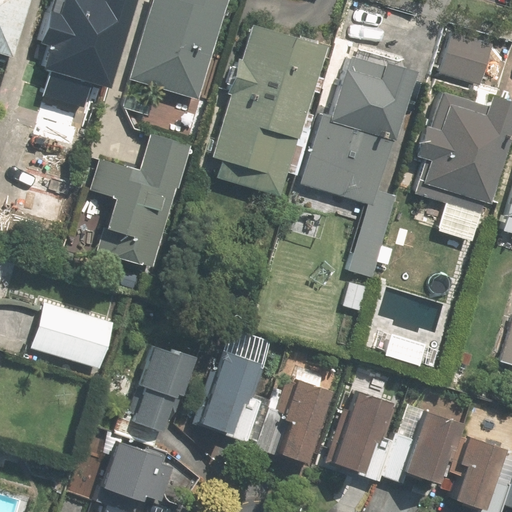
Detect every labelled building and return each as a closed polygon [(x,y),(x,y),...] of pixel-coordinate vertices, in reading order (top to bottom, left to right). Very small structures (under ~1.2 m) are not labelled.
[(0,0),(0,56),(7,58),(22,0),(0,0)] [(85,147),(130,0),(51,0),(47,14),(33,10),(23,41),(40,47),(16,125),(85,147)] [(192,100),(221,0),(146,0),(123,80),(192,100)] [(244,24),(235,56),(230,55),(219,92),(224,93),(205,157),(215,160),(209,179),(274,198),(319,46),(244,24)] [(449,31),(436,73),(476,85),(488,43),(449,31)] [(372,190),(409,69),(334,46),(293,183),(361,203),(341,272),(367,280),(392,196),(372,190)] [(474,217),(511,107),(511,102),(483,92),(478,106),(436,91),(423,128),(416,126),(406,155),(418,160),(407,194),(474,217)] [(143,269),(185,147),(145,133),(133,169),(96,157),(84,192),(108,200),(90,251),(143,269)] [(73,181),(22,165),(8,211),(59,226),(73,181)] [(511,166),(495,232),(511,236),(511,166)] [(321,208),(299,201),(289,232),(311,239),(321,208)] [(364,284),(344,278),(336,306),(356,311),(364,284)] [(107,322),(37,301),(23,347),(93,368),(107,322)] [(511,318),(498,369),(511,372),(511,318)] [(187,355),(147,344),(125,424),(165,435),(187,355)] [(216,350),(193,422),(231,435),(255,363),(216,350)] [(285,373),(260,449),(303,464),(328,387),(285,373)] [(345,387),(320,463),(362,477),(387,401),(345,387)] [(433,486),(455,421),(414,407),(392,472),(433,486)] [(477,511),(498,447),(460,434),(439,498),(477,511)] [(161,461),(110,443),(93,492),(143,510),(148,498),(157,501),(169,467),(160,464),(161,461)]
